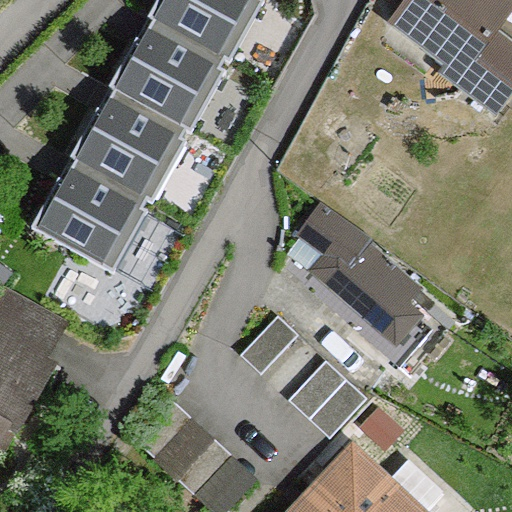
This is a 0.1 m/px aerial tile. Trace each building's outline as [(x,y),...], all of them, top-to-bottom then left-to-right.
[(169,0),(37,251),(113,298),(261,0),(169,0)] [(511,11),(496,0),(414,0),(395,27),(451,68),(444,77),(496,116),(511,94),(511,11)] [(0,198),(0,246),(18,207),(0,198)] [(331,261),(317,278),(402,349),(423,324),(406,310),(420,293),(367,249),(370,245),(328,210),(304,239),(331,261)] [(12,291),(0,309),(0,458),(79,333),(12,291)] [(299,337),(278,318),(242,358),(264,377),(299,337)] [(348,382),(326,363),(291,403),(312,423),(348,382)] [(369,402),(348,382),(312,423),(334,442),(369,402)] [(196,422),(174,402),(139,442),(160,461),(196,422)] [(236,461),(214,442),(179,482),(200,501),(236,461)] [(396,487),(362,457),(312,511),(440,511),(452,499),(415,466),(396,487)] [(230,511),(258,481),(236,461),(200,501),(212,511),(230,511)]
